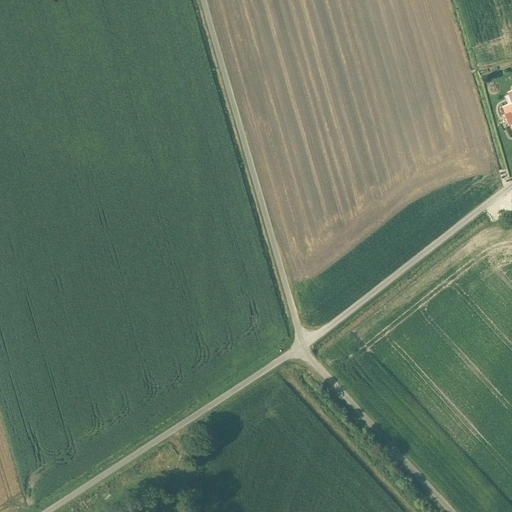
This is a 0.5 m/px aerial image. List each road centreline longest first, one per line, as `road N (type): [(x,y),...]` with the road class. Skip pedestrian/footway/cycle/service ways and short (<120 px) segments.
road 1 (unclassified): [(200,0),(295,347)]
road 2 (unclassified): [(295,347),(45,511)]
road 3 (unclassified): [(295,347),(446,511)]
